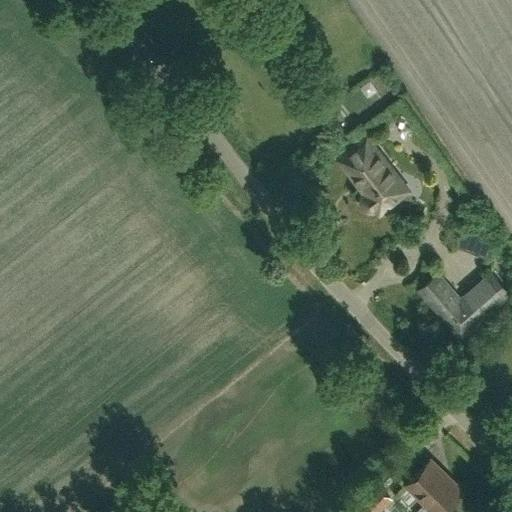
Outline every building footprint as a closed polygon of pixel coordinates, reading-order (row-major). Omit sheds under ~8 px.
[(408,190),(367,136),(338,158),(357,183),(358,184),(359,184),(360,184),(366,192),(364,193),(363,195),(362,196),(362,197),(361,198),(361,200),(361,201),(361,202),(361,203),(362,204),(362,206),(363,207),(364,208),(365,208),(367,210),(369,210),(370,211),(372,210),(374,210),(376,209),(379,207),(381,210),(408,190)] [(496,261),(503,263),(507,255),(500,252),(496,261)] [(460,338),(511,294),(491,271),(460,298),(437,272),(417,289),(460,338)] [(322,383),(341,366),(331,355),(311,373),(322,383)] [(435,511),(440,511),(462,490),(430,459),(406,483),(435,511)] [(375,511),(390,497),(376,485),(349,511),(375,511)]
